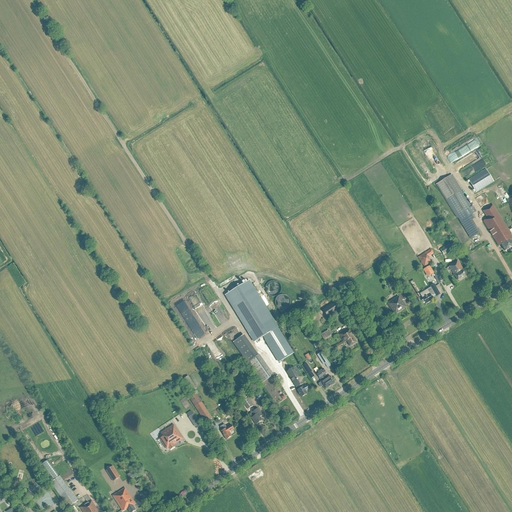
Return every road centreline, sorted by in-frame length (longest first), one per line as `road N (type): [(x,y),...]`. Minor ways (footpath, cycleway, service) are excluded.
road 1 (tertiary): [(177,511),(511,285)]
road 2 (track): [(219,293),(30,0)]
